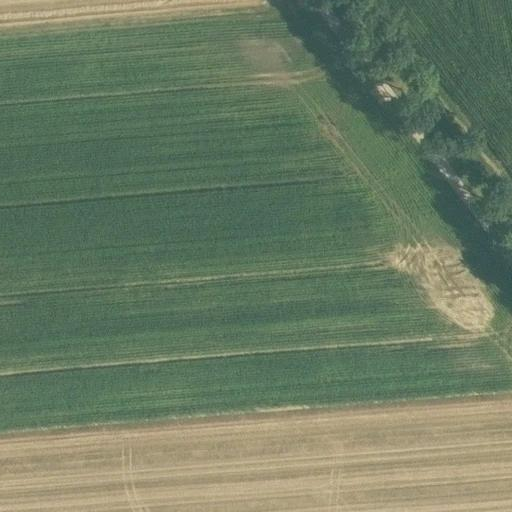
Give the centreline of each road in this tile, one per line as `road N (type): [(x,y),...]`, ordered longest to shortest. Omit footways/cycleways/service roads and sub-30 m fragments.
road 1 (track): [(302,0),(511,275)]
road 2 (track): [(315,17),(0,45)]
road 3 (track): [(511,200),(366,0)]
